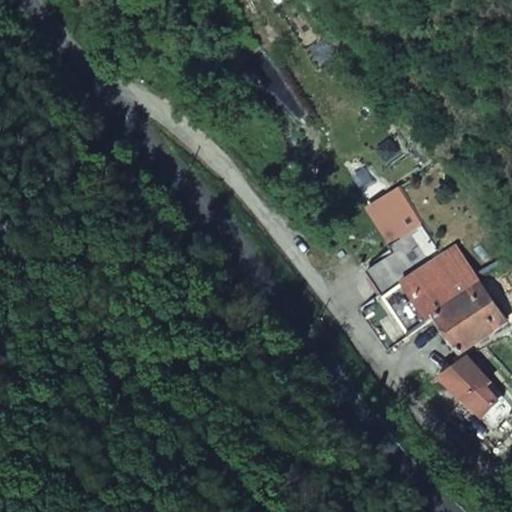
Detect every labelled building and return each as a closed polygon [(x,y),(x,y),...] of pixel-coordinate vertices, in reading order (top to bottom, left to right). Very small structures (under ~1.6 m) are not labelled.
[(399,243),(425,226),(401,189),(376,207),(399,243)] [(444,255),(425,226),(399,243),(395,246),(401,255),(372,274),(386,294),(444,255)] [(473,286),(469,280),(481,272),(462,243),(444,255),(386,294),(388,296),(414,335),(442,316),(477,291),(473,286)] [(395,246),(366,265),(372,274),(401,255),(395,246)] [(483,302),(493,296),(483,281),(473,286),(477,291),(483,302)] [(477,291),(442,316),(465,349),(508,320),(493,296),(483,302),(477,291)] [(414,335),(388,296),(370,309),(397,349),(414,335)] [(397,349),(370,309),(365,313),(393,352),(397,349)] [(442,375),(469,401),(494,384),(472,355),(442,375)]
